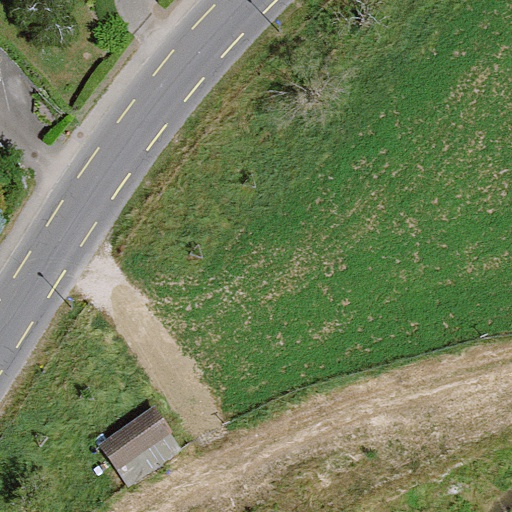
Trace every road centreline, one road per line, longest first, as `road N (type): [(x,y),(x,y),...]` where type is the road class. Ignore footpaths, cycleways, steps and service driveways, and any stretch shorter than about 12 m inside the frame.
road 1 (tertiary): [(0,334),(124,140),(243,0)]
road 2 (track): [(64,231),(213,429)]
